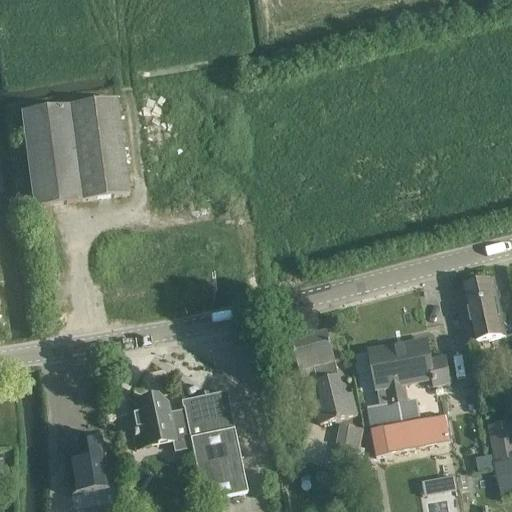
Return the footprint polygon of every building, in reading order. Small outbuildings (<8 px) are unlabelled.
[(141,93),(146,143),(161,141),(156,92),(141,93)] [(20,114),(33,210),(129,197),(117,101),(20,114)] [(494,281),(462,288),(474,346),(506,339),(494,281)] [(292,345),(299,373),(301,381),(309,379),(316,404),(314,405),(319,426),(358,417),(353,395),(344,397),(335,364),(341,362),(338,348),(332,349),(329,336),(292,345)] [(366,411),(370,432),(374,455),(453,440),(448,418),(421,423),(417,401),(408,403),(405,387),(434,381),(435,388),(450,386),(445,360),(430,362),(427,343),(371,354),(378,392),(381,409),(366,411)] [(136,451),(172,444),(174,455),(191,451),(202,504),(246,495),(226,402),(228,401),(226,395),(180,404),(181,411),(182,411),(183,413),(168,416),(166,408),(156,401),(127,407),(136,451)] [(511,424),(489,429),(496,464),(493,464),(500,500),(511,497),(511,424)] [(363,463),(366,452),(360,451),(364,432),(340,427),(336,445),(340,446),(338,458),(363,463)] [(108,493),(99,438),(76,442),(79,463),(64,465),(70,499),(108,493)] [(297,443),(287,458),(295,463),(304,448),(297,443)]
